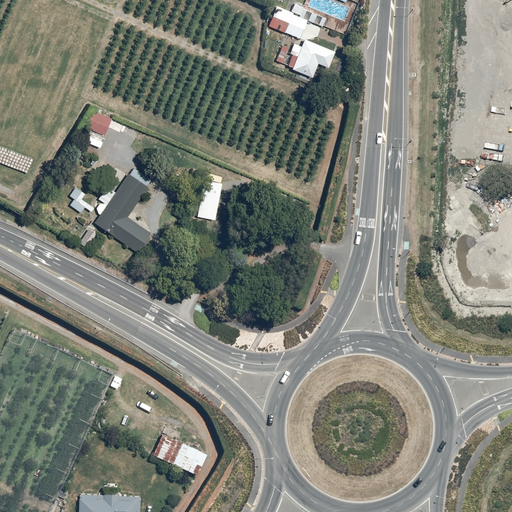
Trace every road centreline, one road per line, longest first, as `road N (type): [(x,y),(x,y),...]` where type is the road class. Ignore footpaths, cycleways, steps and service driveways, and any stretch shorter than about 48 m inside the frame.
road 1 (secondary): [(272,444),(230,391),(198,367),(0,255)]
road 2 (secondary): [(0,237),(228,356),(301,364)]
road 3 (primary): [(313,355),(362,256),(386,93)]
road 4 (primary): [(386,93),(386,300),(402,352)]
